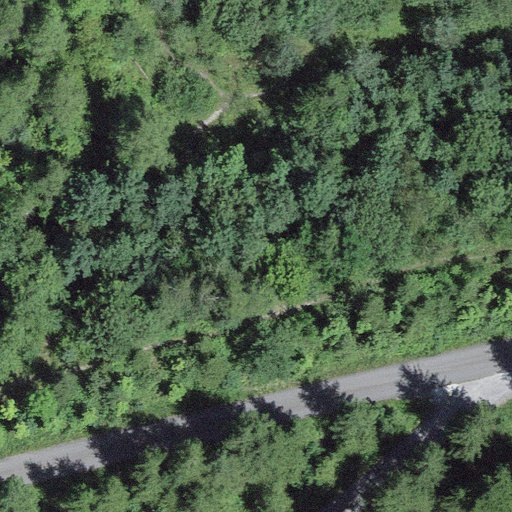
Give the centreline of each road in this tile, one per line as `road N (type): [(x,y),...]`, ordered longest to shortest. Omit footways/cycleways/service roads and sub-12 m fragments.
road 1 (track): [(0,470),(511,355)]
road 2 (track): [(328,511),(507,357)]
